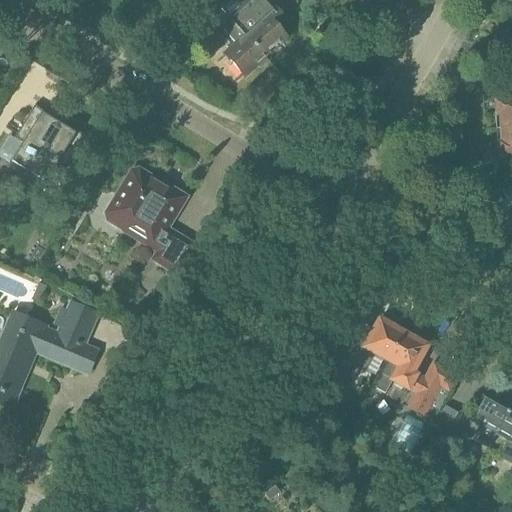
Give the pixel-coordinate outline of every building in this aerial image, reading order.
[(245,35),(264,57),(286,37),(276,25),(285,17),(276,8),(275,8),(267,0),(248,0),(229,17),(245,35)] [(202,12),(189,34),(203,43),(217,20),(202,12)] [(264,57),(245,35),(222,56),(242,78),(265,58),(264,57)] [(497,129),(511,127),(511,100),(495,102),(497,129)] [(24,144),(14,161),(37,175),(47,181),(57,164),(66,169),(85,137),(34,106),(15,139),(24,144)] [(511,127),(497,129),(499,157),(511,156),(511,127)] [(114,199),(107,211),(109,222),(123,230),(154,249),(155,247),(159,249),(153,260),(176,274),(194,245),(170,231),(169,232),(166,230),(182,203),(185,198),(161,183),(141,171),(136,170),(133,171),(130,174),(114,199)] [(32,299),(40,303),(46,288),(38,285),(32,299)] [(83,345),(96,314),(70,303),(57,334),(44,328),(45,326),(13,313),(0,343),(0,403),(10,408),(34,351),(86,373),(95,350),(83,345)] [(387,360),(403,333),(379,319),(364,347),(387,360)] [(403,333),(387,360),(372,386),(384,393),(391,381),(414,394),(407,407),(423,416),(426,411),(436,416),(449,393),(459,376),(433,362),(423,379),(413,373),(427,346),(403,333)] [(348,337),(347,338),(328,373),(330,375),(341,381),(362,344),(348,337)] [(321,391),(330,375),(328,373),(317,367),(307,384),(321,391)] [(511,406),(511,394),(493,384),(473,420),(480,425),(479,427),(476,433),(478,440),(488,446),(495,433),(497,434),(511,406)] [(511,406),(497,434),(508,440),(499,457),(511,464),(511,406)] [(444,407),(424,444),(441,454),(448,450),(466,420),(444,407)]
